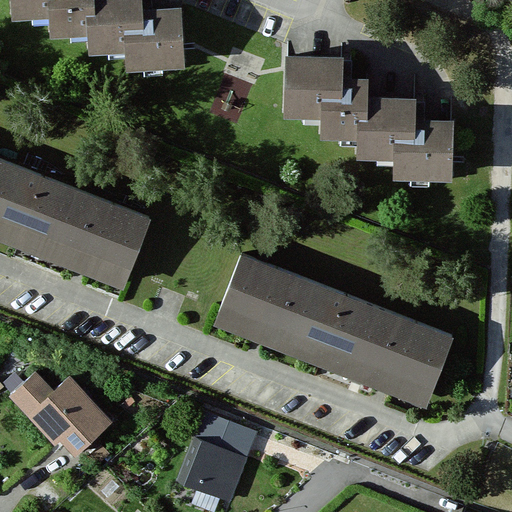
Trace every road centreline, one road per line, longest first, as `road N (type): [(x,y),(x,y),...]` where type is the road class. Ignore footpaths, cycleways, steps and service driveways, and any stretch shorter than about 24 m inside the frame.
road 1 (residential): [(487,418),(447,432),(421,428),(0,262)]
road 2 (residential): [(487,418),(498,342),(505,65),(482,11),(453,0)]
